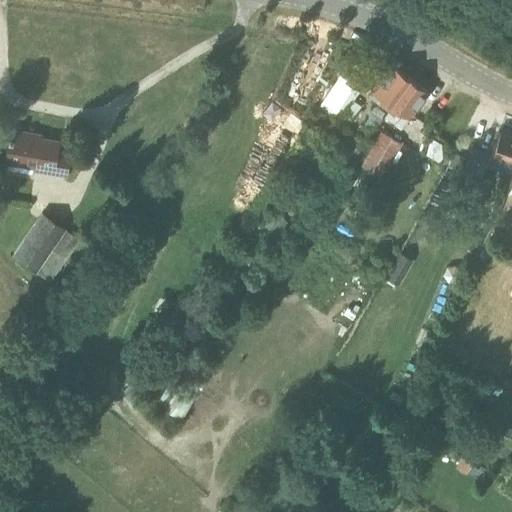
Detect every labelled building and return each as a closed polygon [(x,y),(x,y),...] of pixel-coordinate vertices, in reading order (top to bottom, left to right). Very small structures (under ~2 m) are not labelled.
[(370,91),(381,99),(377,104),(385,110),(408,79),(390,65),(370,91)] [(315,111),(337,125),(360,92),(338,77),(315,111)] [(408,79),(385,110),(389,113),(385,118),(401,129),(427,93),(408,79)] [(9,130),(4,161),(33,167),(33,170),(65,175),(68,154),(56,151),(57,142),(32,137),(32,134),(9,130)] [(403,142),(381,130),(361,165),(383,177),(403,142)] [(511,163),(511,137),(498,133),(490,156),(511,163)] [(37,271),(64,231),(66,228),(42,211),(12,255),(36,273),(37,271)] [(78,240),(64,231),(37,271),(50,280),(78,240)] [(398,286),(412,261),(399,253),(384,278),(398,286)] [(460,273),(455,266),(446,267),(443,274),(447,282),(456,281),(460,273)]
